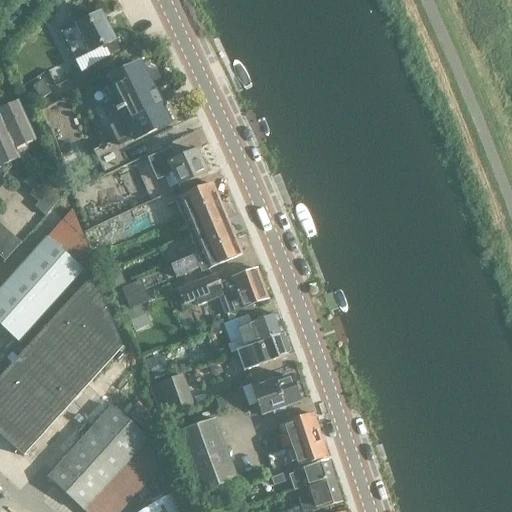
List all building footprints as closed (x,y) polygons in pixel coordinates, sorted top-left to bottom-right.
[(81,73),(119,51),(99,13),(60,33),(81,73)] [(120,111),(124,119),(109,127),(119,147),(134,139),(136,143),(172,125),(155,92),(147,96),(133,67),(109,79),(123,106),(116,110),(117,113),(120,111)] [(40,100),(50,93),(42,80),(32,86),(40,100)] [(17,103),(0,110),(0,122),(0,123),(17,160),(19,159),(23,155),(28,149),(26,144),(34,140),(17,103)] [(17,160),(0,123),(0,122),(0,175),(1,178),(11,167),(10,163),(17,160)] [(178,186),(207,174),(197,149),(173,160),(168,149),(147,158),(157,181),(172,174),(178,186)] [(40,165),(24,183),(34,192),(46,177),(47,178),(50,174),(40,165)] [(46,177),(34,192),(30,196),(38,203),(50,189),(52,190),(56,186),(47,178),(46,177)] [(175,200),(178,206),(182,216),(186,214),(187,216),(219,202),(212,184),(175,200)] [(50,189),(38,203),(34,207),(44,216),(61,198),(52,190),(50,189)] [(219,202),(187,216),(192,227),(187,229),(189,235),(227,220),(219,202)] [(72,208),(0,288),(0,328),(17,343),(92,259),(72,208)] [(227,220),(189,235),(197,252),(234,237),(227,220)] [(2,226),(0,227),(0,245),(11,234),(2,226)] [(11,234),(0,245),(0,256),(5,260),(21,243),(11,234)] [(241,255),(234,237),(197,252),(198,254),(170,265),(175,277),(196,268),(202,266),(204,270),(241,255)] [(230,279),(232,282),(224,285),(229,299),(223,301),(230,321),(253,313),(250,306),(268,299),(256,269),(230,279)] [(20,340),(25,346),(92,276),(86,271),(20,340)] [(177,291),(184,306),(223,290),(216,274),(177,291)] [(90,278),(24,350),(17,344),(2,360),(9,367),(0,376),(0,436),(22,456),(121,348),(95,282),(90,278)] [(139,281),(110,293),(119,315),(149,303),(139,281)] [(277,314),(237,328),(242,340),(228,345),(231,353),(284,334),(277,314)] [(284,334),(231,353),(232,354),(236,353),(243,372),(291,354),(284,334)] [(249,382),(252,390),(262,417),(300,404),(290,376),(276,382),(271,372),(249,382)] [(171,411),(192,403),(181,374),(160,382),(171,411)] [(116,511),(167,457),(147,439),(129,424),(111,406),(47,477),(82,510),(84,511),(116,511)] [(284,424),(278,426),(282,435),(287,433),(291,445),(319,435),(312,414),(284,424)] [(200,495),(237,481),(214,419),(177,434),(200,495)] [(319,435),(291,445),(299,466),(326,457),(319,435)] [(260,468),(264,480),(283,474),(279,461),(260,468)] [(328,461),(298,471),(298,472),(289,476),(294,491),(305,487),(306,491),(335,481),(328,461)] [(285,482),(282,474),(271,478),(273,486),(285,482)] [(335,481),(306,491),(308,497),(299,499),(301,506),(293,510),(287,511),(309,511),(341,502),(335,481)] [(182,511),(171,493),(137,511),(182,511)]
